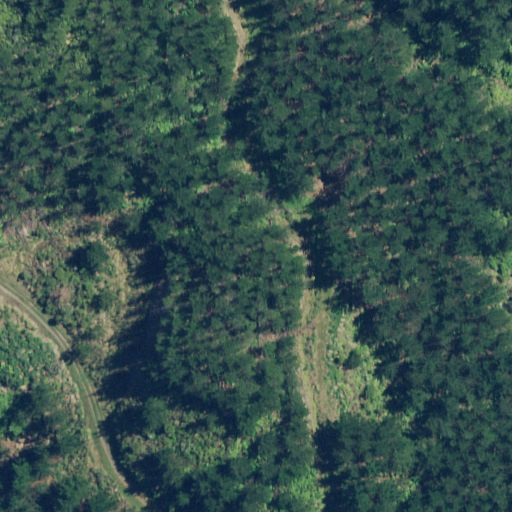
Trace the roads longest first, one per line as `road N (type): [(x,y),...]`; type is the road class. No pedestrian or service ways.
road 1 (track): [(376,511),(354,406),(226,161),(261,0)]
road 2 (track): [(99,0),(0,169)]
